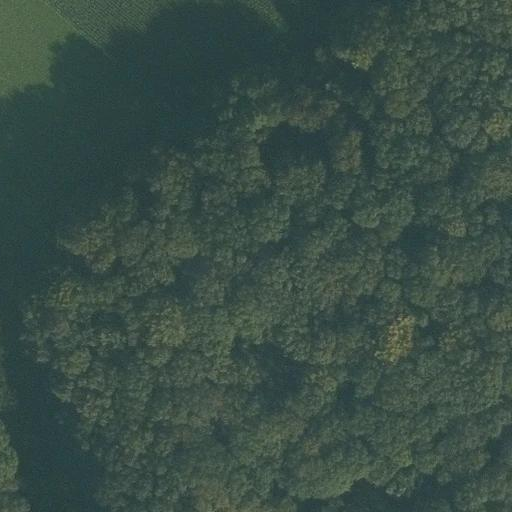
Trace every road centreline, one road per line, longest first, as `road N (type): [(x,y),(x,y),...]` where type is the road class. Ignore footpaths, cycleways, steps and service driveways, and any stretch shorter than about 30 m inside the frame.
road 1 (track): [(356,0),(250,67),(50,220),(28,247),(0,246)]
road 2 (track): [(511,302),(126,490)]
road 3 (track): [(126,490),(28,247)]
